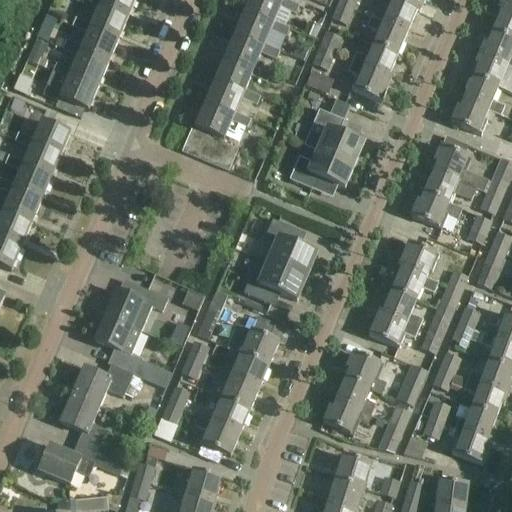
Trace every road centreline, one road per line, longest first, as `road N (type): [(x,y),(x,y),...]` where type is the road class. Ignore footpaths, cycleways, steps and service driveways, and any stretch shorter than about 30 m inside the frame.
road 1 (residential): [(463,0),(262,469),(252,511)]
road 2 (residential): [(0,456),(191,0)]
